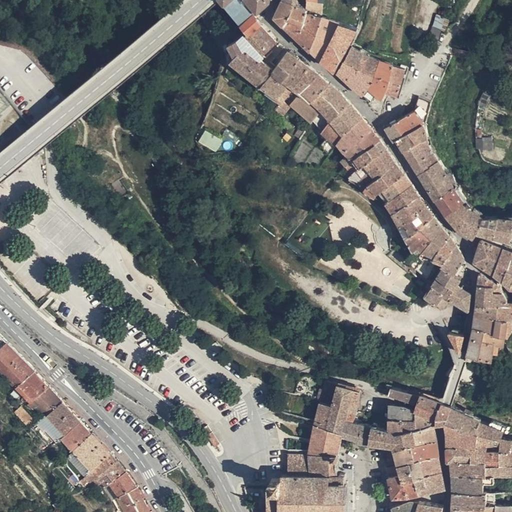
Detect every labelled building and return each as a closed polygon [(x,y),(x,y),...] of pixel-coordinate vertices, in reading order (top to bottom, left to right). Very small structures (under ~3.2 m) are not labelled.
[(229,0),(246,19),(247,20),(257,11),(268,2),(270,0),(229,0)] [(316,45),(334,14),(327,12),(313,7),(313,4),(312,4),(304,0),(303,0),(285,0),(280,10),(294,25),(310,39),(313,42),(314,43),(316,45)] [(313,7),(327,12),(327,0),(312,0),(312,4),(313,4),(313,7)] [(255,30),(266,21),(260,13),(257,11),(247,20),(255,30)] [(322,51),(326,53),(346,18),(334,14),(316,45),(320,48),(322,51)] [(340,66),(357,38),(364,24),(346,18),(326,53),(329,57),(340,66)] [(261,77),(266,81),(271,85),(286,95),(287,96),(298,83),(293,78),(289,75),(279,66),(263,53),(282,39),(266,21),(255,30),(233,39),(240,52),(236,56),(261,77)] [(436,36),(443,41),(452,26),(444,22),(436,36)] [(366,47),(357,43),(349,57),(358,62),(366,47)] [(289,75),(304,56),(298,51),(294,48),(292,47),(279,66),(289,75)] [(374,50),(366,47),(358,62),(366,66),(374,50)] [(378,72),(386,56),(374,50),(366,66),(378,72)] [(317,99),(326,90),(314,79),(324,69),(322,68),(316,63),(307,57),(304,56),(289,75),(293,78),(298,83),(304,88),(310,93),(314,96),(317,99)] [(395,75),(398,61),(386,56),(378,72),(372,84),(380,89),(386,94),(390,87),(391,87),(395,75)] [(358,62),(349,57),(343,68),(357,81),(366,66),(358,62)] [(396,89),(403,92),(410,66),(398,61),(395,75),(402,77),(399,87),(396,89)] [(372,84),(378,72),(366,66),(357,81),(360,83),(368,91),(373,97),(380,89),(372,84)] [(326,90),(336,80),(324,69),(314,79),(326,90)] [(391,87),(396,89),(399,87),(402,77),(395,75),(391,87)] [(345,108),(355,99),(346,89),(339,82),(336,80),(326,90),(317,99),(324,105),(317,115),(325,125),(327,127),(336,117),(345,108)] [(295,101),(305,109),(314,96),(310,93),(308,96),(302,91),(294,100),(295,101)] [(423,92),(421,98),(422,105),(430,116),(436,97),(423,92)] [(287,111),(295,101),(294,100),(287,96),(279,104),(287,111)] [(305,109),(316,117),(317,115),(324,105),(317,99),(314,96),(305,109)] [(422,105),(421,98),(419,106),(429,120),(430,116),(422,105)] [(359,122),(367,113),(360,105),(355,99),(345,108),(359,122)] [(429,120),(419,106),(409,112),(390,124),(399,138),(402,136),(429,120)] [(350,131),(359,122),(345,108),(336,117),(350,131)] [(348,146),(377,125),(370,117),(367,113),(359,122),(350,131),(342,139),(348,146)] [(341,140),(342,139),(350,131),(336,117),(327,127),(332,133),(341,140)] [(431,123),(429,120),(402,136),(406,142),(409,147),(423,139),(429,148),(436,144),(435,142),(434,140),(431,123)] [(357,155),(385,135),(383,133),(377,125),(348,146),(352,150),(357,155)] [(205,130),(198,142),(216,152),(223,141),(205,130)] [(325,140),(334,149),(341,140),(332,133),(325,140)] [(351,173),(372,182),(401,160),(387,138),(385,135),(357,155),(352,150),(345,156),(350,161),(357,167),(351,173)] [(444,159),(436,144),(429,148),(423,139),(409,147),(411,151),(423,172),(424,171),(444,159)] [(441,196),(459,183),(450,166),(447,165),(444,159),(424,171),(441,196)] [(372,182),(370,184),(369,185),(379,193),(380,193),(384,188),(409,170),(402,161),(401,160),(372,182)] [(343,170),(351,173),(357,167),(350,161),(343,170)] [(384,188),(380,193),(391,200),(416,181),(410,171),(409,170),(384,188)] [(391,200),(397,209),(424,193),(418,183),(416,181),(391,200)] [(451,211),(468,199),(465,196),(459,183),(441,196),(451,211)] [(397,209),(408,230),(438,212),(428,199),(424,193),(397,209)] [(480,230),(489,213),(468,199),(451,211),(466,231),(477,235),(480,230)] [(409,233),(413,239),(443,220),(441,217),(438,212),(408,230),(409,233)] [(493,234),(497,214),(494,214),(489,213),(480,230),(493,234)] [(493,234),(503,236),(507,213),(503,214),(497,214),(493,234)] [(511,238),(511,213),(507,213),(503,236),(511,238)] [(413,239),(418,248),(446,223),(443,220),(413,239)] [(418,248),(430,254),(434,256),(453,233),(450,229),(446,223),(418,248)] [(434,256),(446,261),(459,241),(458,239),(453,233),(434,256)] [(479,258),(497,270),(502,258),(507,246),(486,237),(479,258)] [(445,262),(447,264),(461,273),(467,264),(465,262),(468,256),(465,251),(459,241),(446,261),(445,262)] [(511,261),(511,247),(507,246),(502,258),(511,261)] [(416,263),(419,267),(430,254),(418,248),(410,256),(416,263)] [(511,280),(511,261),(502,258),(497,270),(507,276),(508,276),(511,280)] [(434,284),(429,293),(447,305),(455,297),(470,306),(472,307),(474,291),(461,283),(465,276),(461,273),(447,264),(434,284)] [(484,269),(484,271),(497,278),(498,276),(484,269)] [(481,300),(495,301),(496,293),(498,279),(497,278),(484,271),(483,272),(481,297),(481,300)] [(496,293),(510,295),(509,292),(507,289),(506,286),(505,284),(500,278),(498,279),(496,293)] [(511,303),(511,298),(510,295),(496,293),(495,301),(511,303)] [(511,297),(511,298),(511,303),(495,301),(481,300),(480,311),(492,314),(499,315),(508,317),(511,317),(511,297)] [(477,325),(490,328),(492,314),(480,311),(477,325)] [(490,328),(509,333),(510,326),(510,325),(511,325),(511,324),(511,317),(508,317),(499,315),(492,314),(490,328)] [(509,340),(509,333),(490,328),(477,325),(475,336),(472,351),(480,353),(496,357),(497,352),(499,339),(509,340)] [(467,332),(453,329),(463,348),(467,332)] [(0,370),(5,376),(22,360),(6,343),(0,349),(0,370)] [(17,388),(34,373),(22,360),(5,376),(17,388)] [(48,415),(62,403),(34,373),(17,388),(30,403),(28,405),(33,410),(40,404),(48,415)] [(333,424),(343,382),(329,378),(321,416),(320,421),(333,424)] [(351,406),(360,408),(365,387),(343,382),(333,424),(347,428),(351,406)] [(408,397),(410,389),(396,385),(390,384),(388,391),(408,397)] [(422,402),(425,392),(410,389),(408,397),(422,402)] [(441,420),(446,398),(447,396),(425,392),(422,402),(420,407),(425,409),(428,411),(439,416),(440,420),(441,420)] [(448,422),(455,402),(451,400),(446,398),(441,420),(445,421),(448,422)] [(407,416),(408,404),(406,403),(394,402),(394,406),(393,416),(407,416)] [(468,408),(455,402),(448,422),(450,428),(470,430),(482,432),(486,419),(487,417),(468,408)] [(63,436),(79,422),(62,403),(48,415),(63,436)] [(406,426),(418,424),(419,414),(420,407),(408,404),(407,416),(406,426)] [(14,412),(26,424),(32,418),(20,406),(14,412)] [(374,441),(374,440),(376,424),(357,419),(358,414),(359,414),(361,408),(360,408),(351,406),(347,428),(347,431),(361,437),(361,440),(374,441)] [(437,421),(440,420),(439,416),(428,411),(425,409),(424,414),(419,414),(418,424),(437,421)] [(392,428),(406,426),(407,416),(393,416),(392,428)] [(511,423),(496,418),(495,422),(495,423),(507,428),(507,429),(511,429),(511,423)] [(495,422),(486,419),(482,432),(470,430),(469,440),(450,439),(450,441),(450,443),(503,446),(506,435),(492,433),(495,423),(495,422)] [(347,431),(347,428),(333,424),(320,421),(313,451),(344,451),(346,436),(347,431)] [(439,436),(437,421),(418,424),(406,426),(392,428),(392,442),(398,443),(439,436)] [(73,455),(93,437),(79,422),(63,436),(60,440),(72,456),(73,455)] [(507,428),(495,423),(492,433),(506,435),(507,429),(507,428)] [(392,442),(392,428),(380,425),(376,424),(374,440),(392,442)] [(207,438),(211,434),(205,428),(201,432),(207,438)] [(470,430),(450,428),(450,439),(469,440),(470,430)] [(503,446),(450,443),(452,457),(486,458),(486,471),(497,470),(511,469),(511,435),(509,435),(506,435),(503,446)] [(440,436),(439,436),(398,443),(402,457),(403,462),(442,452),(440,436)] [(84,466),(103,448),(93,437),(73,455),(84,466)] [(91,474),(110,456),(103,448),(84,466),(91,474)] [(345,471),(344,451),(313,451),(292,450),(293,471),(285,472),(284,475),(275,475),(275,482),(271,482),(271,507),(282,507),(281,511),(351,511),(351,501),(351,490),(352,489),(351,479),(350,479),(349,471),(345,471)] [(443,454),(442,452),(403,462),(397,464),(391,465),(393,474),(405,471),(407,478),(416,476),(425,474),(436,471),(439,486),(449,484),(443,454)] [(88,484),(116,462),(110,456),(91,474),(84,479),(88,484)] [(486,458),(452,457),(452,460),(456,459),(457,471),(477,471),(486,471),(486,458)] [(88,484),(92,488),(99,483),(119,467),(116,462),(88,484)] [(99,483),(105,491),(126,474),(119,467),(99,483)] [(497,470),(486,471),(487,480),(497,479),(497,470)] [(405,471),(393,474),(398,493),(409,493),(420,491),(416,476),(407,478),(405,471)] [(429,488),(439,486),(436,471),(425,474),(429,488)] [(477,471),(457,471),(458,489),(487,488),(487,480),(477,480),(477,471)] [(487,480),(486,471),(477,471),(477,480),(487,480)] [(105,491),(113,502),(115,501),(117,500),(137,488),(126,474),(105,491)] [(420,491),(429,488),(425,474),(416,476),(420,491)] [(149,511),(137,488),(117,500),(123,511),(149,511)] [(487,488),(458,489),(456,502),(474,501),(487,501),(499,500),(499,488),(487,488)] [(411,511),(414,498),(396,505),(397,511),(411,511)] [(420,511),(425,498),(414,498),(411,511),(420,511)] [(445,511),(447,502),(425,498),(420,511),(433,511),(434,511),(436,511),(445,511)] [(511,511),(511,499),(499,500),(499,511),(511,511)] [(123,511),(117,500),(115,501),(120,511),(123,511)] [(487,501),(487,511),(499,511),(499,500),(487,501)] [(473,511),(474,501),(456,502),(455,511),(473,511)] [(474,501),(473,511),(487,511),(487,501),(474,501)]
